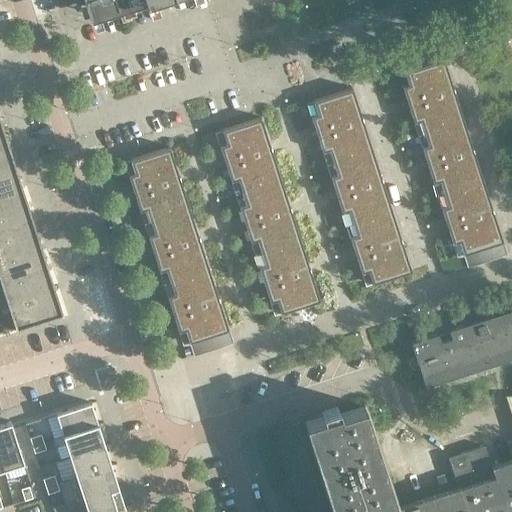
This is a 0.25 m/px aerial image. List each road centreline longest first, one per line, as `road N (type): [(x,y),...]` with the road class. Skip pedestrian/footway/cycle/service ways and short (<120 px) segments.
road 1 (residential): [(142,384),(511,270)]
road 2 (residential): [(129,337),(17,0)]
road 3 (residential): [(218,425),(371,377),(449,429),(507,412)]
road 4 (residential): [(0,379),(129,337)]
